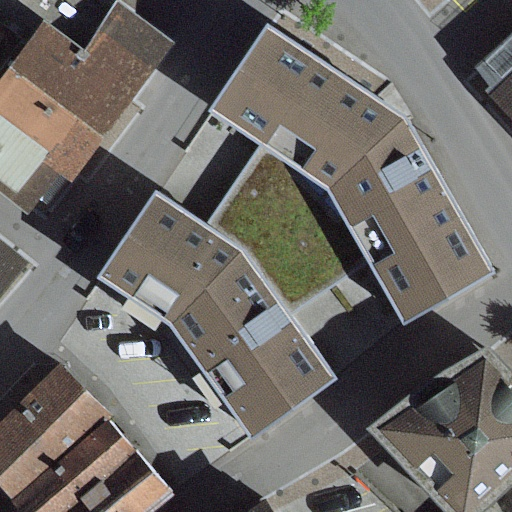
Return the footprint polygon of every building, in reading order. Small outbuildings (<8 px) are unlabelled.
[(135,0),(0,0),(0,22),(25,44),(4,66),(0,63),(0,179),(44,213),(77,175),(93,182),(181,34),(135,0)] [(418,97),(285,8),(225,93),(270,126),(244,172),(305,211),(350,274),(392,250),(420,305),(505,254),(418,97)] [(498,80),(511,66),(511,30),(480,60),(498,80)] [(511,66),(498,80),(494,83),(511,99),(511,66)] [(258,231),(173,175),(115,258),(186,306),(266,416),(347,361),(258,231)] [(0,285),(7,291),(36,253),(0,221),(0,285)] [(446,358),(385,408),(467,495),(480,509),(511,479),(511,335),(506,329),(446,358)] [(114,406),(73,359),(0,422),(0,463),(22,488),(114,406)] [(61,511),(146,441),(114,406),(22,488),(42,511),(61,511)] [(137,511),(178,479),(146,441),(61,511),(137,511)] [(511,511),(511,479),(480,509),(467,495),(449,511),(511,511)] [(297,511),(280,485),(238,511),(297,511)]
